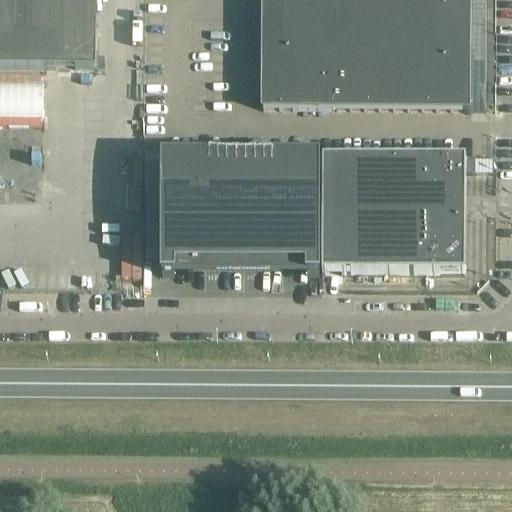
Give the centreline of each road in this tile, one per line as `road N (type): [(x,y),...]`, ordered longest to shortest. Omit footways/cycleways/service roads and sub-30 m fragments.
road 1 (secondary): [(0,382),(511,385)]
road 2 (unclassified): [(0,326),(511,326)]
road 3 (unknown): [(242,134),(235,33),(206,15),(191,18),(183,34),(177,107),(197,133),(212,135)]
road 4 (unknown): [(242,134),(511,127)]
road 5 (unknown): [(0,221),(42,207),(90,25)]
